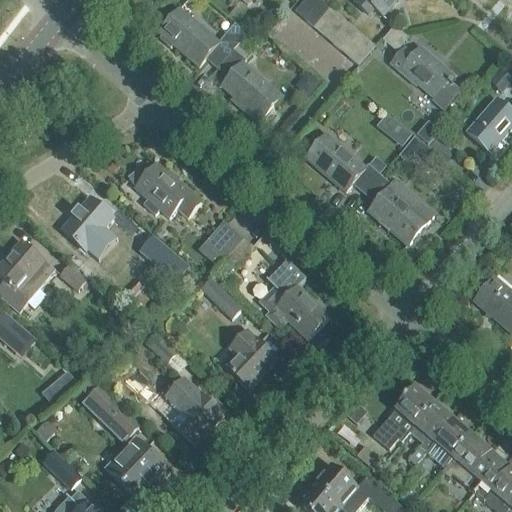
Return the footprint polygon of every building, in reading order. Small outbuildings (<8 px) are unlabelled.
[(305,24),(321,5),(314,0),(310,0),(296,17),(305,24)] [(356,0),(358,1),(353,7),(368,20),(374,13),(383,20),(400,0),(356,0)] [(330,13),(321,5),(305,24),(314,32),(330,13)] [(206,63),(217,73),(248,38),(235,27),(218,46),(179,13),(159,37),(162,40),(159,43),(170,52),(173,49),(199,71),(206,63)] [(339,21),(330,13),(314,32),(323,39),(339,21)] [(323,39),(332,47),(348,28),(339,21),(323,39)] [(332,47),(341,55),(357,36),(348,28),(332,47)] [(389,50),(401,36),(394,30),(382,44),(389,50)] [(341,55),(350,62),(366,44),(357,36),(341,55)] [(408,42),(401,36),(389,50),(396,56),(408,42)] [(366,44),(350,62),(359,70),(375,51),(366,44)] [(404,51),(390,67),(416,90),(418,87),(435,102),(433,104),(444,114),(460,96),(452,89),(453,88),(450,85),(454,81),(441,70),(441,71),(419,52),(413,59),(404,51)] [(233,54),(217,73),(228,83),(221,91),(261,125),(281,102),(243,68),(246,65),(233,54)] [(500,95),(511,81),(501,73),(490,86),(500,95)] [(319,87),(307,77),(300,86),(301,93),(309,100),(319,87)] [(511,114),(497,103),(467,138),(491,158),(511,133),(511,114)] [(411,138),(403,132),(394,143),(402,150),(411,138)] [(351,190),(363,199),(380,180),(378,179),(368,170),(367,169),(364,173),(326,140),(305,163),(345,197),(351,190)] [(426,163),(432,155),(415,140),(398,159),(405,166),(414,156),(418,156),(426,163)] [(427,151),(445,166),(451,158),(434,143),(427,151)] [(375,162),(368,170),(378,179),(385,171),(375,162)] [(129,180),(137,190),(135,192),(149,203),(144,208),(155,218),(160,213),(170,221),(177,213),(188,222),(201,206),(199,204),(200,203),(191,195),(190,197),(156,167),(150,175),(144,170),(129,180)] [(407,251),(427,227),(433,220),(410,200),(404,207),(389,194),(392,190),(380,180),(363,199),(374,209),(368,217),(407,251)] [(62,233),(87,254),(114,222),(90,201),(62,233)] [(227,260),(243,241),(224,225),(200,254),(214,266),(222,256),(227,260)] [(152,239),(139,255),(175,286),(189,270),(152,239)] [(253,249),(243,241),(227,260),(237,268),(253,249)] [(54,272),(22,244),(0,269),(0,280),(1,282),(0,283),(0,302),(17,317),(54,272)] [(287,323),(308,344),(330,320),(298,288),(306,280),(287,262),(267,283),(275,291),(262,305),(272,315),(268,319),(280,330),(287,323)] [(57,277),(75,292),(83,281),(65,266),(57,277)] [(230,323),(230,321),(241,309),(212,280),(200,292),(230,323)] [(511,298),(493,282),(474,306),(511,338),(511,298)] [(32,342),(2,317),(0,319),(0,329),(12,340),(9,344),(21,354),(32,342)] [(230,352),(237,360),(227,371),(249,393),(278,363),(248,334),(230,352)] [(144,348),(164,367),(174,356),(155,339),(144,348)] [(68,375),(41,398),(52,410),(78,388),(68,375)] [(180,436),(194,449),(223,419),(200,397),(199,398),(184,383),(165,401),(169,405),(178,414),(168,424),(178,434),(177,435),(180,437),(180,436)] [(89,402),(98,393),(89,384),(80,393),(89,402)] [(398,443),(402,446),(410,436),(434,407),(415,391),(373,440),(389,454),(398,443)] [(111,404),(102,414),(112,424),(130,441),(139,431),(121,414),(111,404)] [(453,423),(434,407),(410,436),(422,447),(410,462),(416,467),(453,423)] [(472,439),(453,423),(416,467),(421,472),(431,460),(434,463),(442,453),(453,463),(472,439)] [(56,434),(47,424),(36,434),(45,444),(56,434)] [(472,439),(453,463),(442,476),(448,481),(451,478),(473,496),(501,463),(472,439)] [(106,473),(140,506),(170,475),(142,448),(136,454),(130,449),(106,473)] [(357,461),(376,477),(382,470),(385,467),(365,451),(357,461)] [(71,493),(82,482),(54,455),(43,466),(71,493)] [(491,511),(508,511),(511,508),(511,473),(501,463),(473,496),(491,511)] [(332,469),(315,489),(342,511),(360,511),(369,502),(379,511),(403,511),(367,481),(358,492),(332,469)] [(342,511),(315,489),(299,508),(303,511),(342,511)] [(95,511),(78,495),(71,502),(67,498),(66,499),(70,503),(61,511),(95,511)] [(417,503),(409,497),(402,505),(409,511),(417,503)]
